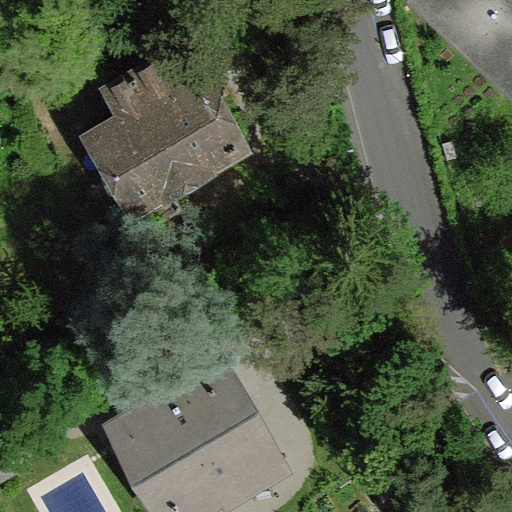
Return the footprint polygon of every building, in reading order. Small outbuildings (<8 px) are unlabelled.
[(511,0),(413,0),(511,92),(511,0)] [(58,48),(48,55),(62,79),(101,57),(87,32),(58,48)] [(127,115),(95,134),(149,224),(181,206),(170,187),(212,165),(209,159),(244,140),(206,72),(180,83),(166,56),(111,87),(127,115)] [(221,373),(134,425),(174,495),(262,445),(221,373)] [(0,477),(28,461),(10,431),(0,437),(0,477)]
